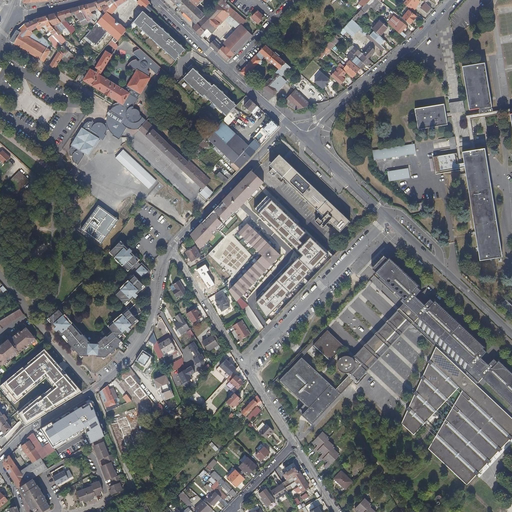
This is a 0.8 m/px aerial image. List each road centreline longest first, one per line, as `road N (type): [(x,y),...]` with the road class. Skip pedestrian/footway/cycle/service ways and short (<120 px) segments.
road 1 (unclassified): [(169,248),(148,322),(123,364),(29,428),(0,458)]
road 2 (unclassified): [(242,364),(386,218)]
road 3 (residential): [(324,116),(452,0)]
road 4 (unclassified): [(286,122),(169,248)]
road 5 (tertiary): [(511,334),(386,218)]
road 6 (residential): [(79,511),(106,501),(88,447),(44,475)]
road 7 (unclassified): [(242,364),(169,248)]
